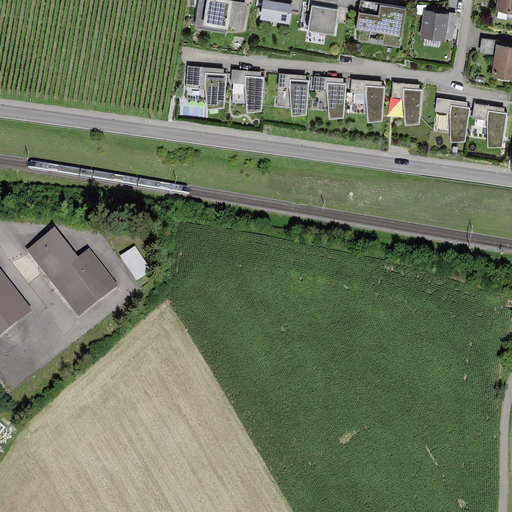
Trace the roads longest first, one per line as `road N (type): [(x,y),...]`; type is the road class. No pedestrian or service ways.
road 1 (tertiary): [(0,110),(511,180)]
road 2 (residential): [(230,59),(460,80)]
